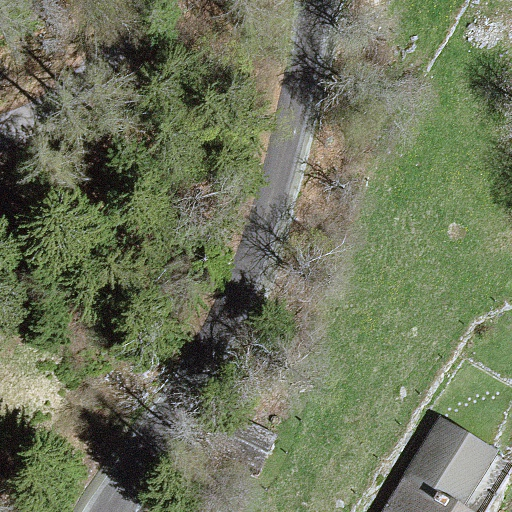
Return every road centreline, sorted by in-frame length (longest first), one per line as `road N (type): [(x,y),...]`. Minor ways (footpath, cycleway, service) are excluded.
road 1 (unclassified): [(100,511),(246,272),(278,177),(318,0)]
road 2 (unclassified): [(152,0),(79,94),(0,131)]
